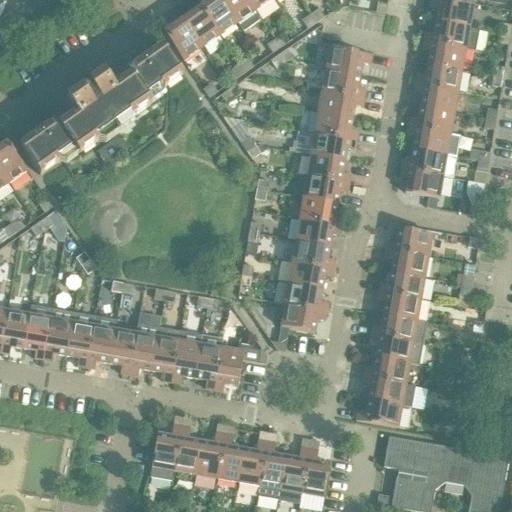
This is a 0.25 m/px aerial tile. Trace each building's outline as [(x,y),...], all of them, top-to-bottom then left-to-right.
[(237,25),(218,0),(212,0),(199,9),(219,38),(236,26),(237,25)] [(254,13),(245,0),(218,0),(237,25),(236,26),(242,34),(260,22),(254,13)] [(272,0),(271,0),(245,0),(254,13),(272,0)] [(468,30),(472,7),(430,0),(429,10),(437,11),(434,24),(468,30)] [(385,16),(387,6),(377,4),(375,14),(385,16)] [(219,38),(199,9),(181,22),(201,50),(219,38)] [(323,19),(318,11),(309,16),(315,25),(323,19)] [(315,25),(309,16),(301,22),(307,30),(315,25)] [(201,50),(181,22),(163,35),(183,63),(201,50)] [(478,32),(468,30),(434,24),(432,36),(424,35),(423,44),(465,51),(475,53),(478,32)] [(509,37),(511,27),(501,25),(500,35),(509,37)] [(288,44),(282,35),(274,41),(280,49),(288,44)] [(508,47),(509,37),(500,35),(498,45),(508,47)] [(280,49),(274,41),(266,47),(272,55),(280,49)] [(461,72),(465,51),(423,44),(421,52),(429,54),(427,66),(461,72)] [(78,157),(97,143),(96,141),(129,117),(131,120),(150,106),(147,101),(182,76),(162,48),(125,74),(129,79),(113,90),(103,76),(92,85),(88,80),(74,89),(78,94),(66,102),(76,116),(60,127),(56,122),(19,148),(39,177),(74,152),(78,157)] [(359,78),(361,66),(369,67),(371,57),(329,50),(325,72),(359,78)] [(292,59),(286,51),(278,57),(284,65),(292,59)] [(284,65),(278,57),(270,62),(275,71),(284,65)] [(253,68),(247,60),(239,66),(244,74),(253,68)] [(244,74),(239,66),(230,72),(236,80),(244,74)] [(457,94),(461,72),(427,66),(425,79),(417,77),(415,86),(457,94)] [(502,80),(504,70),(494,68),(492,78),(502,80)] [(357,91),(359,78),(325,72),(321,93),(363,101),(365,92),(357,91)] [(500,90),(502,80),(492,78),(491,88),(500,90)] [(216,94),(211,86),(202,91),(208,99),(216,94)] [(242,94),(236,86),(228,92),(234,100),(242,94)] [(453,115),(457,94),(415,86),(414,95),(422,96),(419,109),(453,115)] [(234,100),(228,92),(220,97),(225,106),(234,100)] [(352,121),(354,108),(362,110),(363,101),(321,93),(317,115),(352,121)] [(450,136),(453,115),(419,109),(417,121),(409,120),(408,129),(450,136)] [(495,122),(497,112),(487,111),(485,121),(495,122)] [(349,133),(352,121),(317,115),(314,136),(356,143),(357,135),(349,133)] [(493,132),(495,122),(485,121),(483,131),(493,132)] [(459,138),(450,136),(408,129),(406,137),(414,139),(412,151),(446,157),(456,159),(459,138)] [(344,163),(346,151),(354,152),(356,143),(314,136),(310,157),(344,163)] [(254,147),(248,139),(240,145),(246,153),(254,147)] [(26,173),(13,153),(7,144),(0,148),(0,174),(8,186),(26,173)] [(260,155),(254,147),(246,153),(251,161),(260,155)] [(442,179),(446,157),(412,151),(410,164),(402,163),(400,171),(442,179)] [(487,165),(489,155),(479,153),(477,163),(487,165)] [(342,176),(344,163),(310,157),(306,179),(348,186),(350,177),(342,176)] [(486,175),(487,165),(477,163),(476,173),(486,175)] [(438,201),(442,179),(400,171),(399,180),(407,181),(404,195),(438,201)] [(336,206),(339,193),(347,195),(348,186),(306,179),(302,200),(336,206)] [(266,194),(267,184),(258,182),(256,192),(266,194)] [(264,203),(266,194),(256,192),(254,202),(264,203)] [(334,219),(336,206),(302,200),(299,222),(341,229),(342,220),(334,219)] [(52,209),(46,201),(38,207),(44,215),(52,209)] [(478,219),(480,209),(470,207),(468,217),(478,219)] [(51,227),(46,219),(38,225),(43,233),(51,227)] [(24,229),(18,220),(10,226),(15,234),(24,229)] [(339,238),(341,229),(299,222),(295,243),(329,249),(331,236),(339,238)] [(258,236),(260,226),(250,224),(248,234),(258,236)] [(43,233),(38,225),(29,230),(35,239),(43,233)] [(15,234),(10,226),(1,232),(7,240),(15,234)] [(427,259),(431,237),(397,231),(395,244),(387,243),(385,252),(427,259)] [(256,246),(258,236),(248,234),(246,244),(256,246)] [(477,251),(479,241),(469,239),(467,249),(477,251)] [(327,262),(329,249),(295,243),(291,264),(333,272),(335,263),(327,262)] [(423,280),(427,259),(385,252),(384,260),(392,262),(389,274),(423,280)] [(89,262),(83,254),(75,260),(81,268),(89,262)] [(95,271),(89,262),(81,268),(87,277),(95,271)] [(331,280),(333,272),(291,264),(287,286),(321,291),(324,279),(331,280)] [(251,279),(252,269),(243,267),(241,277),(251,279)] [(420,302),(423,280),(389,274),(387,287),(379,285),(378,294),(420,302)] [(249,288),(251,279),(241,277),(239,287),(249,288)] [(470,288),(472,279),(462,277),(460,287),(470,288)] [(120,295),(122,285),(112,284),(111,293),(120,295)] [(319,304),(321,291),(287,286),(278,284),(274,305),(284,307),(326,314),(327,305),(319,304)] [(130,297),(132,287),(122,285),(120,295),(130,297)] [(468,298),(470,288),(460,287),(459,297),(468,298)] [(163,303),(165,293),(155,291),(153,301),(163,303)] [(173,304),(175,294),(165,293),(163,303),(173,304)] [(416,322),(420,302),(378,294),(376,303),(384,304),(382,317),(416,323),(416,322)] [(206,310),(207,300),(197,299),(196,308),(206,310)] [(215,312),(217,302),(207,300),(206,310),(215,312)] [(314,335),(316,322),(324,323),(326,314),(284,307),(280,329),(314,335)] [(65,358),(73,315),(51,311),(50,321),(42,363),(51,364),(52,356),(65,358)] [(22,351),(28,317),(7,313),(0,353),(0,355),(8,357),(10,349),(22,351)] [(85,370),(94,318),(73,315),(65,358),(78,361),(76,368),(85,370)] [(42,363),(50,321),(28,317),(22,351),(35,353),(34,361),(42,363)] [(416,322),(416,323),(382,317),(380,329),(372,328),(370,337),(422,346),(426,324),(416,322)] [(108,366),(116,322),(94,318),(85,370),(94,372),(95,364),(108,366)] [(128,378),(137,326),(135,336),(114,332),(116,322),(108,366),(121,368),(119,376),(128,378)] [(481,334),(483,325),(473,323),(471,333),(481,334)] [(151,373),(159,330),(137,326),(128,378),(137,379),(138,371),(151,373)] [(171,385),(180,333),(159,330),(151,373),(163,376),(162,384),(171,385)] [(193,381),(201,337),(180,333),(171,385),(179,387),(181,379),(193,381)] [(479,344),(481,334),(471,333),(470,343),(479,344)] [(213,393),(221,351),(222,341),(201,337),(193,381),(206,383),(205,391),(213,393)] [(418,368),(422,346),(370,337),(369,345),(377,347),(374,359),(408,365),(408,366),(418,368)] [(284,354),(285,346),(270,344),(276,353),(284,354)] [(237,389),(241,363),(265,367),(266,359),(260,350),(259,354),(242,351),(242,354),(221,351),(213,393),(222,394),(223,386),(237,389)] [(408,366),(408,365),(374,359),(372,372),(364,371),(363,379),(405,386),(408,366)] [(474,377),(475,367),(466,365),(464,375),(474,377)] [(472,387),(474,377),(464,375),(462,385),(472,387)] [(401,407),(405,386),(363,379),(361,388),(369,389),(367,401),(401,407)] [(397,431),(401,407),(367,401),(365,415),(357,413),(355,423),(397,431)] [(466,419),(468,410),(458,408),(456,418),(466,419)] [(173,473),(183,420),(174,418),(170,438),(157,435),(151,470),(173,473)] [(464,429),(466,419),(456,418),(455,428),(464,429)] [(194,477),(200,443),(188,441),(191,421),(183,420),(173,473),(194,477)] [(216,481),(225,427),(217,426),(213,445),(200,443),(194,477),(216,481)] [(237,485),(243,451),(230,449),(234,429),(225,427),(216,481),(237,485)] [(258,489),(268,435),(259,433),(256,453),(243,451),(237,485),(258,489)] [(280,492),(286,458),(273,456),(276,436),(268,435),(258,489),(280,492)] [(498,511),(508,460),(388,439),(383,469),(407,473),(406,481),(395,479),(392,499),(378,496),(376,507),(404,511),(430,511),(434,492),(445,485),(462,488),(470,499),(467,511),(498,511)] [(301,496),(310,442),(302,441),(298,460),(286,458),(280,492),(301,496)] [(323,500),(329,466),(315,464),(319,444),(310,442),(301,496),(323,500)]
